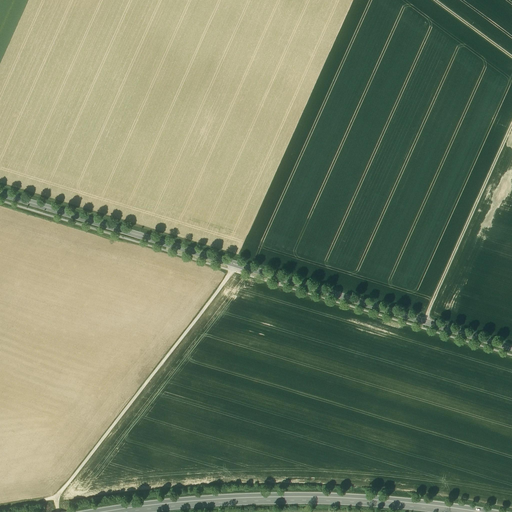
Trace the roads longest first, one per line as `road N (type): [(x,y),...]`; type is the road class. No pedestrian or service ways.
road 1 (tertiary): [(0,192),(511,348)]
road 2 (primary): [(466,511),(298,498),(108,511)]
road 3 (track): [(234,264),(55,497),(57,511)]
road 4 (track): [(511,122),(424,321)]
